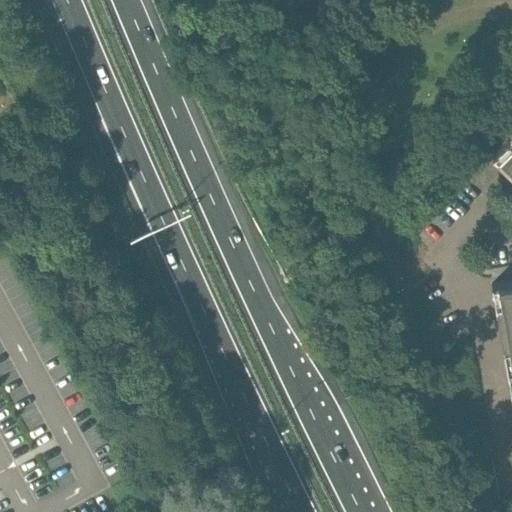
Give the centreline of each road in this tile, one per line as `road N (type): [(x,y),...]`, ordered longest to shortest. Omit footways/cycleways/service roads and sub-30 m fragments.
road 1 (trunk): [(62,0),(305,511)]
road 2 (trunk): [(362,511),(125,0)]
